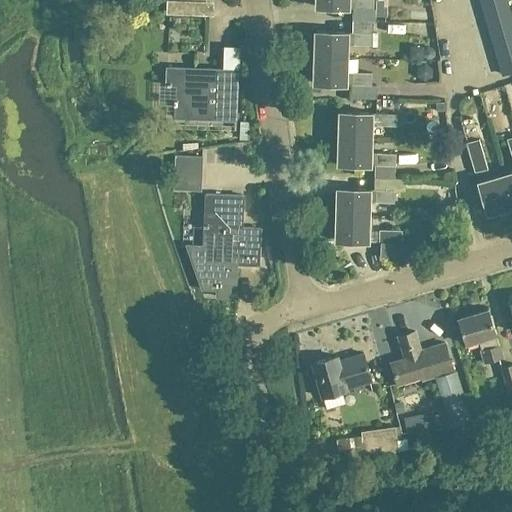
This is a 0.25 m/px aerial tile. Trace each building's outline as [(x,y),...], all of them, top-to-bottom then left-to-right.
[(316,0),(316,8),(348,9),(352,9),(352,22),(372,23),(372,0),(316,0)] [(506,3),(504,0),(478,0),(482,10),(506,3)] [(192,17),(193,4),(167,3),(166,16),(192,17)] [(482,10),(485,21),(509,14),(506,3),(482,10)] [(488,32),(511,25),(509,14),(485,21),(488,32)] [(315,32),(314,59),(346,60),(347,46),(372,47),(372,23),(352,22),(352,34),(347,34),(347,33),(315,32)] [(511,25),(488,32),(491,43),(511,37),(511,25)] [(495,54),(511,49),(511,37),(491,43),(495,54)] [(223,45),(224,65),(239,64),(238,44),(223,45)] [(511,49),(495,54),(498,65),(511,61),(511,49)] [(346,60),(314,59),(313,85),(345,86),(370,87),(370,75),(346,74),(346,60)] [(511,61),(498,65),(501,76),(511,73),(511,61)] [(235,121),(237,71),(166,69),(165,86),(175,86),(174,119),(235,121)] [(497,130),(506,128),(509,139),(511,138),(511,109),(509,99),(490,105),(497,130)] [(339,139),(370,140),(371,126),(396,127),(397,101),(371,100),(371,114),(340,113),(339,139)] [(374,167),(374,179),(394,180),(395,155),(370,154),(370,140),(339,139),(338,165),(374,167)] [(511,174),(503,177),(511,207),(511,206),(511,139),(507,141),(511,156),(511,174)] [(475,173),(486,169),(477,141),(466,145),(475,173)] [(200,192),(201,159),(175,157),(175,166),(185,166),(183,191),(200,192)] [(511,207),(503,177),(478,184),(486,214),(511,207)] [(337,189),(336,216),(368,217),(368,203),(393,204),(394,180),(374,179),(373,191),(337,189)] [(258,266),(260,230),(237,229),(238,216),(242,216),(242,197),(205,196),(204,225),(202,225),(202,228),(204,228),(202,264),(258,266)] [(367,232),(368,217),(336,216),(335,242),(366,244),(367,232)] [(379,231),(379,244),(399,245),(400,232),(379,231)] [(484,364),(501,359),(494,336),(495,336),(488,311),(458,320),(465,344),(477,341),(484,364)] [(422,381),(452,372),(444,345),(420,352),(414,333),(397,338),(404,361),(390,365),(396,385),(421,378),(422,381)] [(346,390),(371,383),(363,355),(338,362),(336,358),(312,365),(322,399),(346,392),(346,390)] [(511,365),(499,369),(511,413),(511,365)] [(471,422),(456,372),(433,379),(449,429),(471,422)] [(395,428),(361,433),(364,457),(397,452),(396,437),(395,428)]
